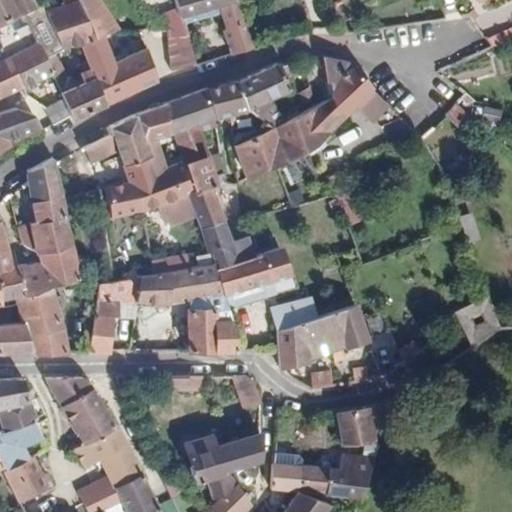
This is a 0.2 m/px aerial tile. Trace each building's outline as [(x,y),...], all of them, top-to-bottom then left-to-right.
[(0,0),(0,22),(2,21),(18,11),(11,0),(0,0)] [(11,0),(18,11),(41,1),(40,0),(11,0)] [(51,30),(82,13),(81,0),(51,0),(40,5),(51,30)] [(100,0),(81,0),(82,13),(94,34),(114,33),(120,32),(119,26),(113,26),(111,18),(100,0)] [(244,20),(236,0),(178,0),(184,14),(184,15),(220,2),(223,10),(228,25),(225,26),(232,51),(237,50),(253,45),(244,20)] [(220,2),(184,15),(187,23),(223,10),(220,2)] [(59,44),(75,36),(94,34),(82,13),(51,30),(59,44)] [(87,64),(104,103),(141,86),(126,58),(115,63),(108,40),(115,39),(114,33),(94,34),(75,36),(87,64)] [(168,42),(168,76),(196,66),(191,38),(168,42)] [(5,55),(19,85),(42,74),(45,80),(50,77),(45,66),(32,40),(5,55)] [(147,48),(126,58),(141,86),(149,82),(158,79),(149,47),(147,48)] [(0,94),(19,85),(5,55),(0,57),(0,94)] [(350,62),(323,55),(327,99),(345,116),(353,107),(356,105),(373,87),(360,72),(350,62)] [(50,77),(57,74),(61,72),(56,61),(45,66),(50,77)] [(82,79),(57,91),(69,115),(70,119),(104,103),(87,64),(78,69),(82,79)] [(267,124),(278,120),(266,98),(287,91),(286,84),(289,82),(286,70),(277,64),(237,79),(244,107),(264,122),(267,124)] [(57,74),(50,77),(53,83),(59,80),(57,74)] [(244,107),(237,79),(208,88),(214,116),(217,115),(226,112),(240,107),(244,107)] [(373,87),(356,105),(372,120),(388,103),(384,99),(378,93),(373,87)] [(208,88),(192,93),(199,98),(206,117),(214,116),(208,88)] [(310,98),(308,88),(295,94),(301,103),(302,103),(310,98)] [(69,115),(57,91),(40,98),(40,102),(50,124),(69,115)] [(185,126),(206,117),(199,98),(192,93),(177,98),(155,106),(165,135),(185,126)] [(314,147),(345,116),(327,99),(306,110),(301,112),(283,118),(278,120),(267,124),(260,127),(261,130),(275,163),(314,147)] [(281,114),(283,118),(301,112),(300,108),(303,106),(302,103),(301,103),(281,114)] [(464,133),(476,121),(457,103),(446,114),(464,133)] [(0,149),(4,148),(2,142),(12,138),(27,131),(37,126),(31,113),(10,106),(0,110),(0,149)] [(135,114),(145,142),(165,135),(155,106),(135,114)] [(240,113),(240,107),(226,112),(226,117),(240,113)] [(117,215),(145,209),(139,180),(158,176),(145,142),(135,114),(109,125),(112,133),(87,146),(95,161),(121,147),(132,182),(109,187),(117,215)] [(235,143),(248,174),(275,163),(261,130),(251,134),(235,143)] [(199,193),(211,188),(224,183),(222,174),(214,178),(202,149),(194,152),(198,161),(187,165),(199,193)] [(78,241),(65,198),(55,164),(53,157),(25,171),(27,180),(42,220),(22,227),(28,240),(47,240),(50,250),(78,241)] [(199,193),(187,165),(158,176),(139,180),(145,209),(176,203),(190,197),(199,193)] [(347,223),(365,219),(351,168),(334,173),(347,223)] [(294,205),(290,198),(283,182),(273,187),(282,208),(294,205)] [(208,243),(228,237),(211,188),(199,193),(190,197),(207,240),(208,243)] [(294,205),(300,203),(296,196),(290,198),(294,205)] [(4,264),(22,259),(0,220),(0,302),(12,301),(4,264)] [(251,234),(229,240),(235,256),(256,250),(251,234)] [(208,243),(215,262),(235,256),(229,240),(228,237),(208,243)] [(204,264),(215,262),(208,243),(207,240),(196,244),(204,264)] [(89,277),(78,241),(50,250),(22,259),(4,264),(12,301),(26,294),(60,285),(89,277)] [(226,289),(230,303),(276,287),(270,273),(289,269),(283,243),(256,250),(235,256),(215,262),(226,289)] [(204,264),(163,273),(158,274),(151,276),(145,277),(141,301),(171,302),(189,297),(226,289),(215,262),(204,264)] [(145,277),(119,282),(105,285),(87,352),(110,351),(120,319),(124,319),(129,302),(141,301),(145,277)] [(33,352),(66,352),(60,285),(26,294),(27,305),(29,321),(33,352)] [(189,297),(189,308),(231,307),(230,303),(226,289),(189,297)] [(26,294),(12,301),(13,307),(27,305),(26,294)] [(189,350),(189,308),(189,297),(171,302),(170,351),(189,350)] [(306,321),(301,300),(301,298),(276,305),(277,328),(304,321),(306,321)] [(463,332),(469,344),(494,327),(484,298),(478,300),(452,312),(463,332)] [(129,302),(124,319),(136,320),(141,320),(141,301),(129,302)] [(231,307),(189,308),(189,350),(238,349),(237,331),(231,307)] [(0,351),(33,352),(29,321),(0,322),(0,351)] [(278,351),(279,366),(310,362),(304,321),(277,328),(278,351)] [(352,373),(353,383),(368,381),(366,371),(352,373)] [(204,389),(204,374),(174,375),(174,391),(204,389)] [(309,390),(330,386),(328,374),(308,377),(309,390)] [(156,375),(138,376),(139,389),(164,388),(164,375),(156,375)] [(243,375),(233,375),(245,407),(259,401),(251,380),(243,375)] [(0,407),(29,400),(21,377),(0,376),(0,407)] [(76,429),(85,443),(117,426),(93,387),(84,377),(43,378),(76,429)] [(0,429),(36,418),(29,400),(0,407),(0,429)] [(373,438),(365,406),(334,412),(343,443),(369,442),(371,442),(373,438)] [(288,454),(292,412),(278,407),(275,411),(272,453),(288,454)] [(36,418),(0,429),(0,462),(1,464),(31,452),(47,445),(36,418)] [(117,426),(85,443),(94,457),(100,454),(103,459),(111,477),(115,485),(143,472),(128,446),(117,426)] [(210,473),(219,500),(234,485),(226,473),(258,464),(259,435),(215,448),(210,434),(191,440),(189,446),(200,476),(210,473)] [(87,466),(103,459),(100,454),(94,457),(85,443),(77,447),(87,466)] [(43,475),(31,452),(1,464),(21,505),(27,502),(24,497),(52,483),(47,473),(43,475)] [(298,466),(296,493),(360,497),(374,455),(341,454),(340,468),(298,466)] [(298,466),(271,464),(270,490),(296,493),(298,466)] [(147,511),(159,506),(143,472),(115,485),(122,500),(127,511),(147,511)] [(81,492),(90,511),(99,511),(103,510),(122,500),(115,485),(111,477),(81,492)] [(172,496),(174,499),(183,511),(208,511),(191,490),(186,478),(170,484),(177,494),(172,496)] [(167,485),(172,496),(177,494),(170,484),(167,485)] [(234,485),(219,500),(208,511),(240,511),(250,503),(234,485)] [(281,511),(319,511),(325,505),(296,493),(281,511)]
